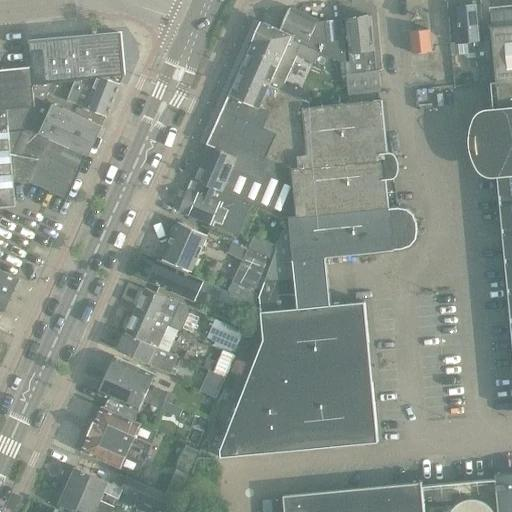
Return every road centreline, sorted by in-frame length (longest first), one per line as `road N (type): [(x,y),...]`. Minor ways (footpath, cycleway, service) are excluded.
road 1 (tertiary): [(0,454),(195,27)]
road 2 (residential): [(0,11),(99,3),(140,7),(195,27)]
